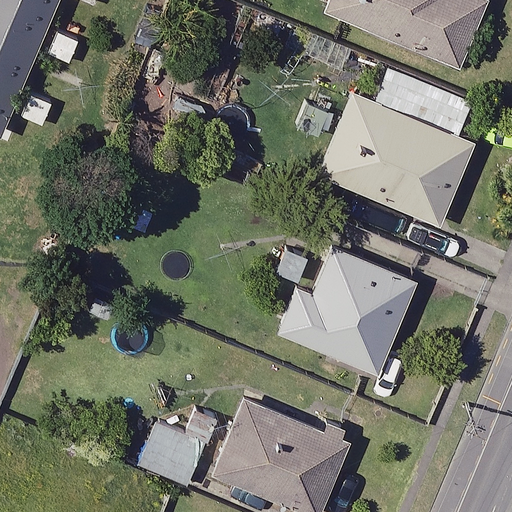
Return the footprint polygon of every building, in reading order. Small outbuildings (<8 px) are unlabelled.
[(0,0),(0,113),(47,0),(0,0)] [(317,0),(453,56),(475,0),(317,0)] [(466,132),(346,82),(312,163),(432,213),(466,132)] [(411,269),(322,233),(303,280),(288,274),(269,321),(373,363),(411,269)] [(344,431),(239,388),(207,464),(312,508),(344,431)] [(203,426),(153,405),(133,455),(182,475),(203,426)]
